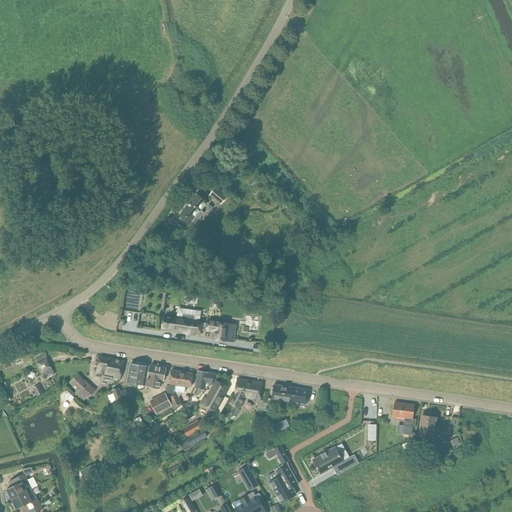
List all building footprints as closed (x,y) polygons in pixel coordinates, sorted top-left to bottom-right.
[(221,205),(227,198),(216,188),(210,195),(221,205)] [(203,219),(198,215),(208,203),(197,194),(182,213),(192,222),(197,226),(203,219)] [(214,339),(226,341),(229,322),(207,319),(207,323),(200,322),(201,312),(179,309),(177,319),(164,317),(162,328),(187,331),(188,334),(201,335),(201,331),(208,329),(208,330),(215,331),(214,339)] [(253,352),(266,354),(267,345),(254,344),(253,352)] [(19,353),(11,357),(13,362),(21,358),(19,353)] [(37,363),(37,364),(35,365),(40,374),(53,367),(45,354),(36,360),(37,363)] [(97,372),(104,374),(103,380),(112,382),(113,376),(120,378),(124,362),(100,356),(97,372)] [(146,383),(147,376),(148,366),(130,363),(128,381),(146,383)] [(150,365),(148,375),(146,386),(160,389),(162,380),(163,381),(166,369),(150,365)] [(191,387),(191,383),(193,373),(171,370),(169,383),(173,384),(166,388),(173,407),(181,404),(177,394),(176,394),(174,390),(176,391),(177,384),(191,387)] [(212,384),(215,373),(198,371),(195,388),(206,389),(207,383),(212,384)] [(78,373),(76,376),(69,383),(77,391),(74,394),(84,403),(96,390),(86,380),(85,380),(78,373)] [(259,398),(260,393),(262,383),(238,379),(235,394),(233,395),(228,404),(239,410),(247,396),(259,398)] [(216,410),(219,405),(229,387),(216,380),(207,398),(204,397),(200,405),(216,410)] [(40,384),(33,387),(37,396),(44,392),(40,384)] [(272,398),(291,401),(293,388),(274,385),(272,398)] [(293,388),(291,401),(306,404),(309,390),(293,388)] [(118,389),(112,391),(116,401),(128,397),(126,391),(119,393),(118,389)] [(157,414),(172,406),(165,393),(150,402),(157,414)] [(267,401),(265,401),(263,410),(271,411),(272,400),(267,400),(267,401)] [(413,419),(415,405),(395,402),(393,412),(393,416),(404,418),(405,418),(404,426),(412,427),(412,426),(415,427),(416,419),(413,419)] [(437,429),(434,428),(436,417),(422,415),(419,435),(433,438),(433,437),(435,437),(438,436),(438,431),(437,429)] [(198,419),(183,428),(188,437),(203,429),(198,419)] [(285,431),(285,432),(292,429),(287,419),(268,428),(273,437),(285,431)] [(411,435),(412,435),(412,428),(404,427),(404,428),(397,427),(396,433),(401,434),(411,435)] [(191,446),(208,437),(204,429),(188,438),(187,438),(179,442),(184,451),(192,446),(191,446)] [(450,441),(453,447),(460,443),(457,438),(450,441)] [(411,441),(402,445),(409,459),(418,455),(411,441)] [(280,445),(266,453),(269,459),(273,457),(277,455),(278,457),(285,453),(280,445)] [(138,448),(117,459),(123,471),(144,460),(138,448)] [(334,448),(311,460),(320,475),(331,468),(335,476),(357,464),(353,455),(341,462),(334,448)] [(298,481),(288,464),(276,471),(279,476),(270,482),(281,503),(297,494),(291,485),(298,481)] [(212,466),(204,471),(207,478),(216,473),(212,466)] [(221,476),(228,490),(243,483),(236,469),(221,476)] [(249,469),(241,474),(250,490),(259,486),(249,469)] [(12,487),(7,489),(12,499),(32,489),(29,483),(24,474),(9,481),(12,487)] [(215,485),(210,488),(216,498),(221,495),(215,485)] [(32,489),(12,499),(17,509),(22,507),(24,511),(35,507),(40,504),(32,489)] [(189,495),(193,501),(203,495),(200,490),(189,495)] [(265,511),(263,507),(266,506),(259,493),(249,499),(248,496),(240,500),(240,501),(243,505),(236,509),(237,511),(265,511)]
